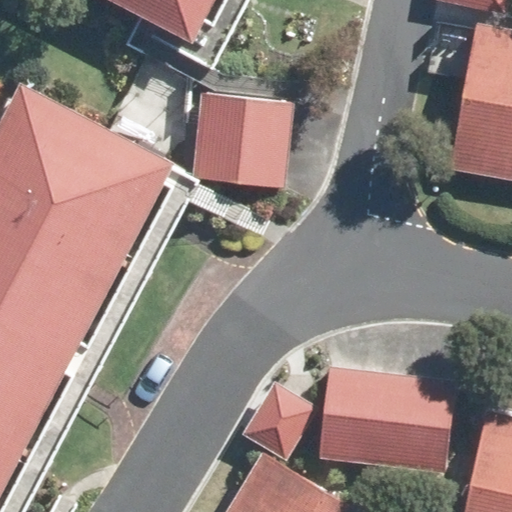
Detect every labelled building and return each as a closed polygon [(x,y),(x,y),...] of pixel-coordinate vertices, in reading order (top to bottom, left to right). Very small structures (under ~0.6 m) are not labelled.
[(132,0),(188,29),(203,0),(132,0)] [(511,23),(472,17),(447,161),(511,172),(511,23)] [(0,98),(0,312),(66,347),(170,146),(16,68),(0,98)] [(198,89),(191,170),(282,179),(290,96),(198,89)] [(0,312),(0,473),(66,347),(0,312)] [(451,376),(326,359),(313,447),(438,464),(451,376)] [(275,378),(246,425),(281,448),(311,401),(275,378)] [(511,511),(511,411),(483,406),(460,511),(511,511)] [(367,511),(259,445),(217,511),(367,511)]
